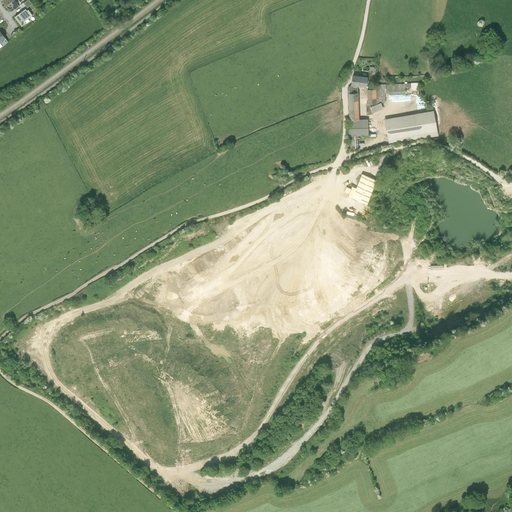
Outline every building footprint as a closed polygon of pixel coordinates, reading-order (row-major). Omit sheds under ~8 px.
[(20,7),(14,0),(5,0),(3,2),(10,12),(14,9),(15,11),(20,7)] [(26,3),(20,5),(22,11),(28,8),(26,3)] [(27,10),(14,19),(22,29),(29,24),(28,22),(33,18),(27,10)] [(370,70),(368,70),(367,77),(375,78),(376,71),(370,70)] [(353,76),(352,85),(357,86),(366,87),(367,77),(353,76)] [(385,89),(384,89),(384,94),(405,93),(405,87),(410,87),(410,83),(385,84),(385,89)] [(376,103),(375,89),(367,89),(367,103),(376,103)] [(385,102),(384,94),(384,89),(375,89),(376,103),(385,102)] [(357,93),(348,93),(350,121),(359,121),(357,93)] [(380,103),(376,105),(376,103),(367,103),(366,103),(366,112),(371,112),(372,113),(383,109),(380,103)]
